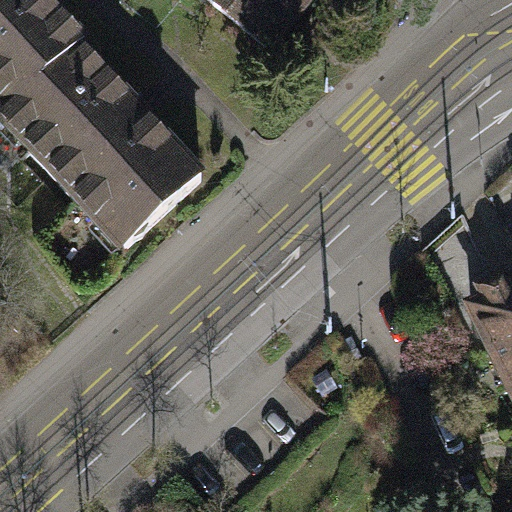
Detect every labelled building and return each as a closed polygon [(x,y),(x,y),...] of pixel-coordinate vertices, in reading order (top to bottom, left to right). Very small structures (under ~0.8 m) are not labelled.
[(83,45),(41,0),(0,0),(0,97),(12,110),(78,50),(83,45)] [(208,0),(266,47),(304,0),(208,0)] [(200,182),(78,50),(12,110),(4,118),(29,144),(24,148),(95,225),(99,222),(126,251),(200,182)] [(472,311),(492,352),(511,343),(511,291),(506,280),(479,293),(485,305),(472,311)] [(511,343),(492,352),(511,393),(511,343)]
